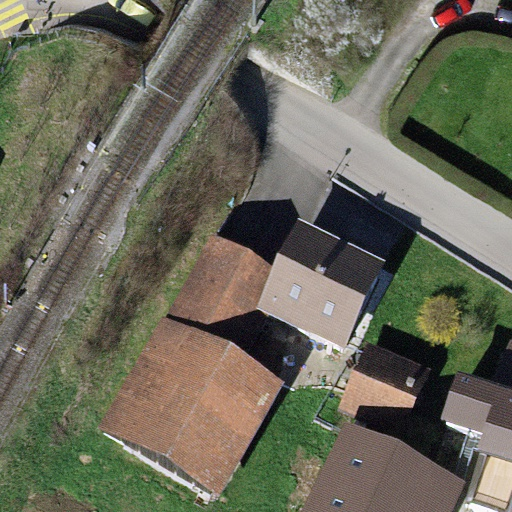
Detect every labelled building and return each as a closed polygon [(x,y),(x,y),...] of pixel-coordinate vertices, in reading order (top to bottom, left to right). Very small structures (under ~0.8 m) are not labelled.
[(262,308),(299,331),(335,353),(382,278),(308,233),(280,279),(262,308)] [(174,324),(268,382),(299,331),(262,308),(280,279),(223,244),(174,324)] [(174,324),(108,432),(218,500),(285,392),(268,382),(174,324)] [(500,397),(511,400),(511,339),(506,338),(489,393),(500,397)] [(420,377),(361,352),(336,411),(396,435),(420,377)] [(435,424),(487,440),(500,397),(489,393),(448,381),(435,424)] [(487,440),(465,511),(511,511),(511,400),(500,397),(487,440)] [(340,432),(301,511),(447,511),(459,489),(340,432)] [(278,475),(267,511),(294,511),(303,482),(278,475)]
